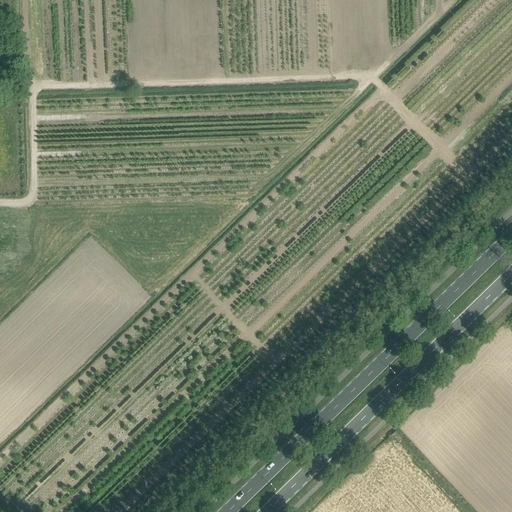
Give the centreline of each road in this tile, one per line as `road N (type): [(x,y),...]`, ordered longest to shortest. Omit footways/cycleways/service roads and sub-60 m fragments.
road 1 (primary): [(511,234),(224,511)]
road 2 (primary): [(266,511),(511,274)]
